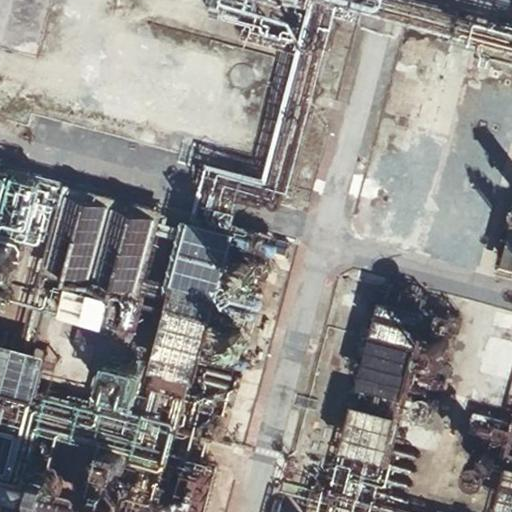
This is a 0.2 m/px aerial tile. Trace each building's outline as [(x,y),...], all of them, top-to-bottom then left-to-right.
[(251,276),(250,273),(249,270),(246,267),(242,266),(239,266),(236,268),(233,270),(231,273),(231,277),(232,280),(235,283),(238,285),(241,286),(245,285),(248,283),(250,280),(251,276)] [(235,340),(235,337),(233,334),(230,331),(227,330),(223,330),(220,331),(217,334),(216,337),(216,341),(217,344),(219,347),(222,349),(225,349),(229,349),(232,347),(234,344),(235,340)] [(455,344),(454,340),(453,337),(451,335),(448,333),(445,332),(442,331),(438,332),(436,333),(433,335),(431,337),(429,340),(429,344),(429,347),(430,350),(432,353),(434,355),(437,356),(440,357),(443,357),(446,357),(449,355),(451,353),(453,350),(454,347),(455,344)] [(426,443),(427,441),(427,438),(427,435),(425,433),(424,430),(421,429),(419,428),(416,427),(413,428),(411,429),(408,431),(407,433),(405,435),(405,438),(405,441),(406,444),(407,446),(409,448),(412,449),(414,450),(417,450),(420,449),(422,448),(425,446),(426,443)] [(499,463),(500,460),(500,457),(500,454),(499,452),(497,450),(494,448),(492,447),(489,447),(487,447),(484,448),(481,450),(480,452),(479,454),(478,457),(478,460),(479,462),(481,465),(483,467),(485,468),(488,469),(491,469),(493,469),(496,467),(498,465),(499,463)]
